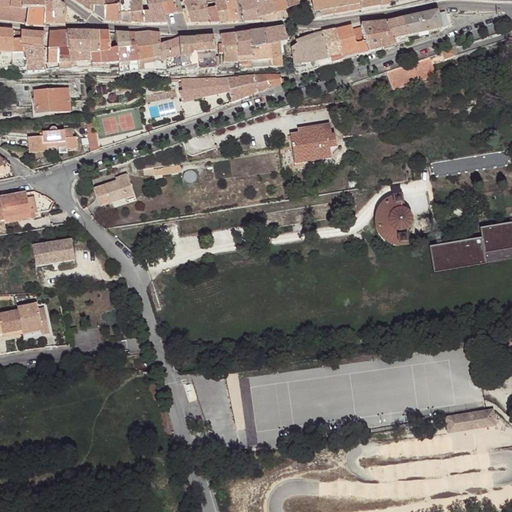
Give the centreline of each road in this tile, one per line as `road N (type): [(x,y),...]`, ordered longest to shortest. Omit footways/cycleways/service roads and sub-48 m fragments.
road 1 (tertiary): [(39,182),(511,18)]
road 2 (residential): [(511,4),(218,30),(97,25)]
road 3 (residential): [(156,339),(122,259),(39,182)]
road 4 (residential): [(206,511),(156,339)]
road 5 (residential): [(156,339),(0,360)]
